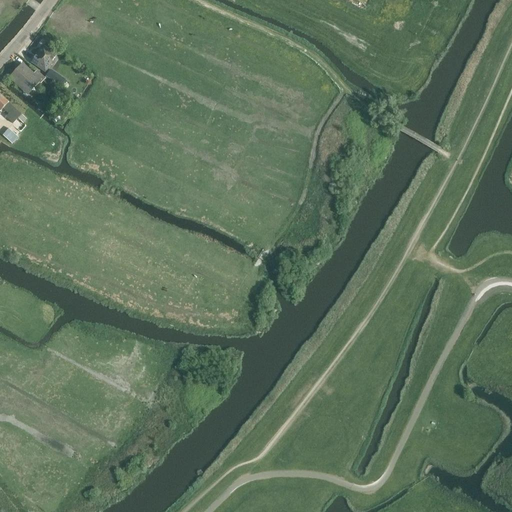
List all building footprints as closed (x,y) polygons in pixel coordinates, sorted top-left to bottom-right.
[(43,46),(32,62),(45,71),(56,56),(43,46)] [(45,79),(36,72),(33,75),(23,66),(12,78),(29,94),(39,82),(41,84),(43,82),(45,79)] [(47,77),(60,86),(64,80),(51,71),(47,77)] [(43,82),(48,87),(52,83),(46,77),(45,79),(43,82)] [(0,111),(0,112),(3,109),(9,114),(6,117),(13,124),(18,118),(23,123),(27,119),(22,114),(21,115),(0,95),(0,111)] [(3,135),(12,144),(18,137),(9,129),(3,135)]
